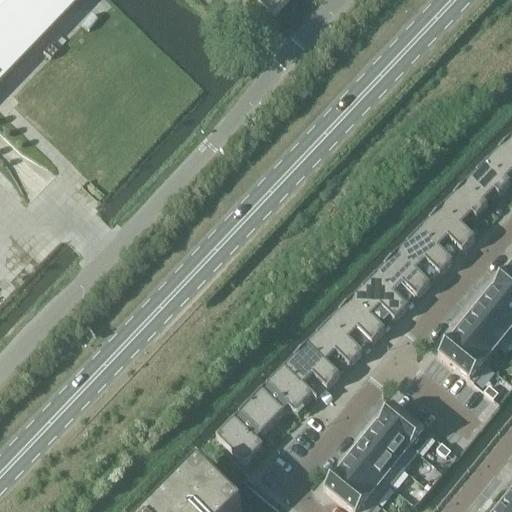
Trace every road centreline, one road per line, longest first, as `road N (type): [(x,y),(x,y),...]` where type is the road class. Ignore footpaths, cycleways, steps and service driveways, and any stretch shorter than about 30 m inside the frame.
road 1 (primary): [(451,0),(0,475)]
road 2 (unclassified): [(0,372),(289,54)]
road 3 (residential): [(511,231),(303,473),(296,485),(318,511)]
